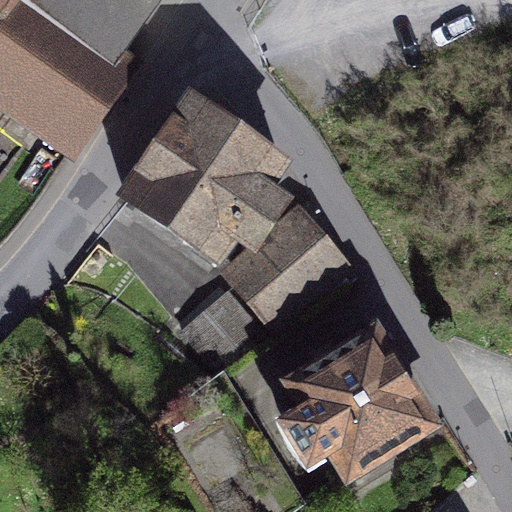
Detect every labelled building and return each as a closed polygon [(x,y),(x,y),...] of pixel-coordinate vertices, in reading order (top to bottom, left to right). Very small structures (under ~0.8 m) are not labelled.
[(0,0),(0,110),(2,112),(73,162),(144,63),(125,49),(159,0),(0,0)] [(161,155),(270,229),(285,208),(266,195),(284,169),(194,107),(161,155)] [(270,229),(161,155),(128,203),(218,265),(236,239),(255,252),(270,229)] [(274,325),(339,268),(300,225),(235,281),(274,325)] [(229,296),(184,334),(220,377),(264,339),(229,296)] [(431,431),(375,338),(293,388),(308,413),(284,428),(311,473),(336,458),(349,480),(431,431)]
